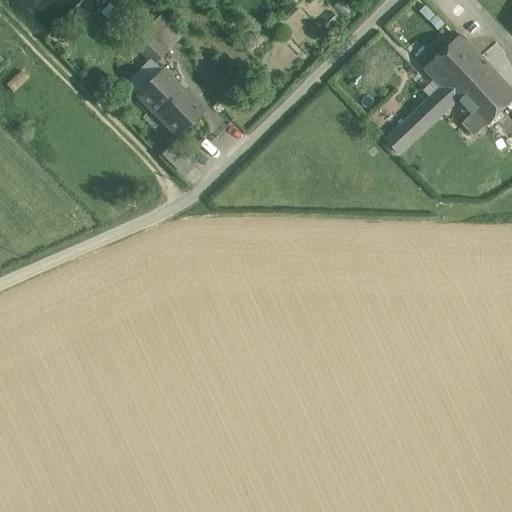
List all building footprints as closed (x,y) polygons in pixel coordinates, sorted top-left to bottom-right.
[(147,33),(166,53),(182,37),(162,18),(147,33)] [(147,33),(145,31),(133,43),(154,64),(166,53),(147,33)] [(481,57),(460,35),(455,39),(448,46),(446,43),(440,42),(432,49),(433,56),(435,58),(429,63),(423,69),(440,88),(385,139),(386,140),(386,139),(400,154),(454,103),(468,117),(461,123),(473,136),(511,99),(511,90),(480,57),(481,57)] [(203,112),(162,71),(137,95),(178,136),(203,112)] [(195,167),(172,144),(161,155),(184,178),(195,167)] [(489,189),(474,196),(479,208),(495,201),(489,189)]
